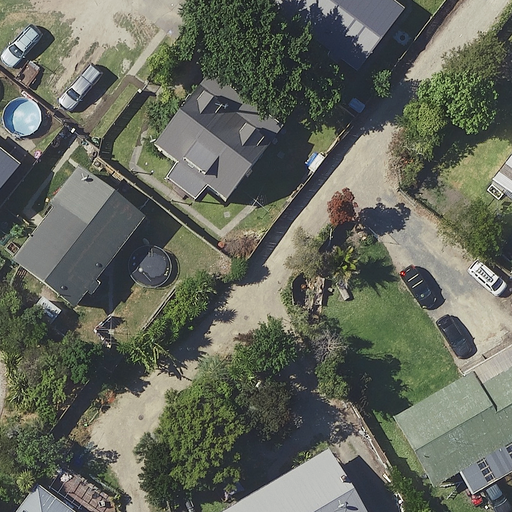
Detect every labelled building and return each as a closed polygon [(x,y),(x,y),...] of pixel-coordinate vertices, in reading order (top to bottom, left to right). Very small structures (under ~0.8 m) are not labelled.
[(241,0),(198,0),(224,21),(241,0)] [(415,19),(390,0),(271,0),(268,6),(366,82),(415,19)] [(305,144),(205,75),(155,147),(184,167),(172,185),(203,207),(213,191),(254,219),(305,144)] [(504,202),(432,155),(408,192),(480,239),(504,202)] [(0,217),(29,181),(0,158),(0,217)] [(511,173),(500,189),(511,198),(511,173)] [(147,228),(88,187),(28,273),(87,314),(147,228)] [(511,365),(406,426),(444,493),(511,454),(511,365)] [(368,511),(336,455),(234,511),(368,511)] [(70,511),(45,492),(28,511),(70,511)]
